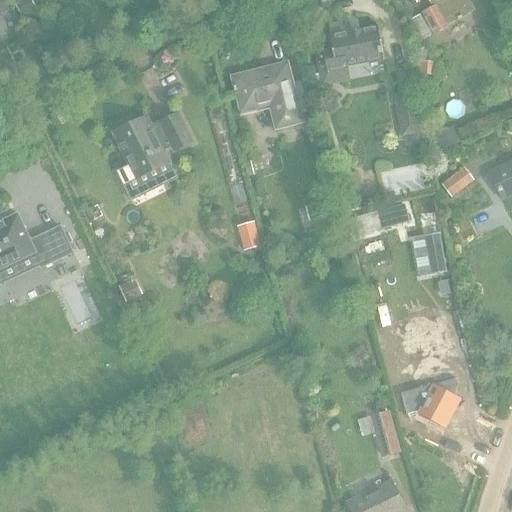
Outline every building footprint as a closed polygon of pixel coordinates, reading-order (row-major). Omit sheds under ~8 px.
[(415,0),(417,3),(421,0),(427,0),(430,4),(431,4),(433,7),(436,6),(447,25),(472,9),(467,0),(415,0)] [(383,59),(384,59),(378,27),(376,27),(359,31),(360,31),(350,33),(348,22),(328,25),(330,36),(329,36),(332,50),(315,53),(319,74),(346,69),(346,66),(383,59)] [(276,128),(301,122),(286,64),(232,78),(241,113),(270,105),(276,128)] [(395,100),(402,136),(421,132),(414,96),(395,100)] [(174,151),(191,142),(178,115),(160,124),(161,126),(152,130),(146,118),(131,125),(130,123),(117,129),(118,132),(113,134),(129,166),(117,172),(123,185),(169,163),(163,152),(172,147),(174,151)] [(511,163),(490,174),(502,199),(511,194),(511,163)] [(442,185),(452,198),(475,180),(465,168),(442,185)] [(305,206),(310,222),(336,215),(332,199),(305,206)] [(341,214),(369,208),(368,202),(348,206),(348,207),(340,208),(341,214)] [(369,208),(341,214),(345,213),(348,228),(381,222),(378,207),(369,208)] [(60,227),(31,241),(30,241),(17,214),(0,222),(0,284),(4,282),(0,272),(0,269),(34,254),(40,268),(72,253),(66,241),(60,227)] [(445,434),(460,405),(458,404),(452,401),(456,391),(454,384),(399,402),(407,426),(418,423),(430,428),(428,433),(439,437),(442,432),(445,434)] [(370,416),(382,458),(401,452),(389,411),(370,416)] [(347,504),(351,511),(397,511),(404,509),(391,483),(347,504)]
